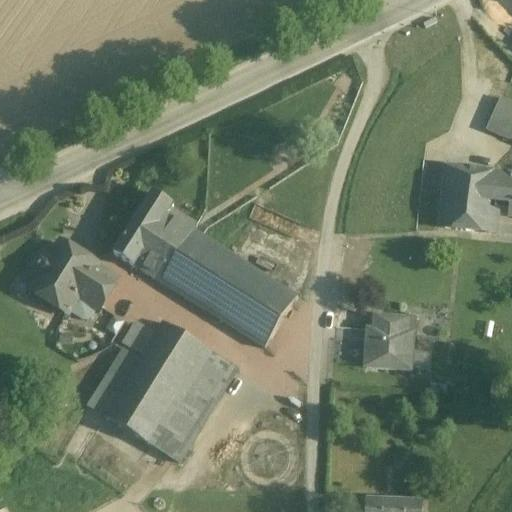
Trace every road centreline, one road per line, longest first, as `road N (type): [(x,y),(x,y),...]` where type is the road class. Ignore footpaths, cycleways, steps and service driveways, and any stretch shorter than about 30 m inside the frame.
road 1 (residential): [(371,21),(383,74),(322,277),(316,511)]
road 2 (unclassified): [(371,21),(16,190)]
